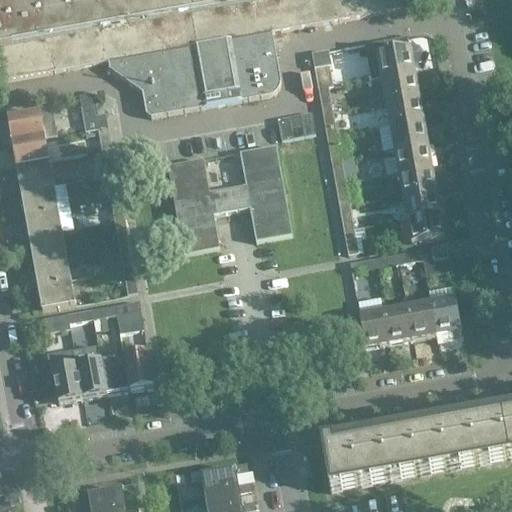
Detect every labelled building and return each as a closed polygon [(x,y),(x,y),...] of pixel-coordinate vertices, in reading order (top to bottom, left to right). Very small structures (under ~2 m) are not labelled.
[(0,85),(109,66),(110,73),(143,96),(147,118),(151,121),(268,100),(274,98),(278,94),(280,88),(281,82),(272,36),(405,12),(403,0),(21,0),(0,4),(0,85)] [(382,82),(382,81),(415,75),(410,52),(409,52),(407,40),(366,48),(372,84),(382,82)] [(319,93),(329,92),(334,91),(330,69),(332,69),(329,55),(312,58),(319,93)] [(382,81),(382,82),(386,105),(419,99),(415,75),(382,81)] [(333,115),(329,92),(319,93),(323,117),(333,115)] [(386,105),(390,129),(423,123),(419,99),(386,105)] [(86,135),(99,133),(108,131),(106,118),(96,119),(94,109),(82,111),(86,135)] [(323,117),(327,141),(337,139),(333,115),(323,117)] [(301,119),(305,140),(316,138),(312,116),(301,119)] [(9,124),(13,148),(46,142),(41,118),(9,124)] [(304,140),(300,119),(289,121),(293,143),(304,140)] [(293,143),(289,121),(278,123),(282,145),(293,143)] [(390,129),(395,153),(428,147),(423,123),(390,129)] [(99,133),(103,156),(113,155),(108,131),(99,133)] [(327,141),(332,164),(342,162),(337,139),(327,141)] [(13,148),(17,172),(50,166),(46,142),(13,148)] [(161,167),(157,145),(146,147),(150,168),(161,167)] [(135,149),(138,170),(149,169),(146,147),(135,149)] [(395,153),(399,176),(432,171),(428,147),(395,153)] [(123,150),(127,172),(138,170),(134,149),(123,150)] [(220,253),(214,220),(251,213),(257,246),(293,239),(277,151),(241,158),(247,191),(210,197),(204,164),(168,171),(184,259),(220,253)] [(103,156),(106,171),(115,170),(113,155),(103,156)] [(332,164),(336,188),(346,186),(342,162),(332,164)] [(17,172),(21,196),(54,190),(50,166),(17,172)] [(399,176),(403,200),(436,194),(432,171),(399,176)] [(117,178),(107,180),(110,195),(120,193),(117,178)] [(336,188),(340,211),(350,210),(346,186),(336,188)] [(21,196),(26,219),(59,214),(54,190),(21,196)] [(403,200),(408,224),(441,218),(436,194),(403,200)] [(121,202),(111,204),(114,218),(124,217),(121,202)] [(340,211),(345,235),(354,233),(350,210),(340,211)] [(26,219),(30,243),(63,237),(59,214),(26,219)] [(441,218),(408,224),(412,248),(445,242),(441,218)] [(125,225),(116,227),(118,242),(128,240),(125,225)] [(354,233),(345,235),(349,259),(359,257),(354,233)] [(30,243),(34,267),(67,261),(63,237),(30,243)] [(130,249),(120,251),(122,266),(132,264),(130,249)] [(446,250),(431,253),(433,265),(448,262),(449,262),(446,250)] [(422,255),(424,264),(426,280),(451,275),(448,262),(433,265),(431,253),(422,255)] [(411,267),(424,264),(422,255),(409,257),(411,267)] [(386,261),(387,271),(400,269),(398,259),(386,261)] [(34,267),(38,291),(71,285),(67,261),(34,267)] [(352,277),(377,273),(375,263),(350,267),(352,277)] [(134,273),(124,274),(129,299),(138,297),(134,273)] [(71,285),(38,291),(43,315),(76,309),(71,285)] [(456,303),(432,307),(438,340),(462,336),(456,303)] [(140,306),(115,310),(117,320),(142,315),(140,306)] [(432,307),(408,311),(414,344),(438,340),(432,307)] [(115,310),(92,314),(94,324),(117,320),(115,310)] [(408,311),(384,316),(390,349),(414,344),(408,311)] [(92,314),(68,319),(70,328),(94,324),(92,314)] [(390,349),(384,316),(360,320),(366,353),(390,349)] [(70,328),(68,319),(44,323),(47,338),(71,333),(70,328)] [(149,358),(125,362),(131,395),(155,391),(149,358)] [(125,362),(101,367),(107,399),(131,395),(125,362)] [(101,367),(78,371),(83,404),(107,399),(101,367)] [(83,404),(78,371),(54,375),(60,408),(83,404)] [(511,419),(335,452),(334,446),(322,448),(331,496),(511,463),(511,419)] [(202,478),(205,498),(240,492),(239,489),(237,479),(249,477),(247,468),(234,470),(235,472),(202,478)] [(205,498),(207,511),(238,511),(243,511),(242,508),(241,498),(252,496),(251,487),(239,489),(240,492),(205,498)] [(89,499),(91,511),(126,511),(126,509),(124,499),(136,497),(134,488),(121,490),(122,493),(89,499)] [(0,511),(11,511),(11,510),(15,509),(13,497),(5,499),(7,511),(0,511)]
